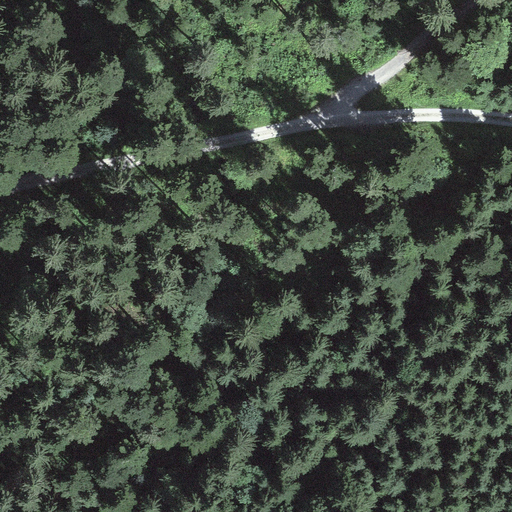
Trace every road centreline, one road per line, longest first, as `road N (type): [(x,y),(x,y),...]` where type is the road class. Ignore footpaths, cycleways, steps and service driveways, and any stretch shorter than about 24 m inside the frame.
road 1 (track): [(478,0),(318,121),(0,182)]
road 2 (track): [(511,114),(406,111),(318,121)]
